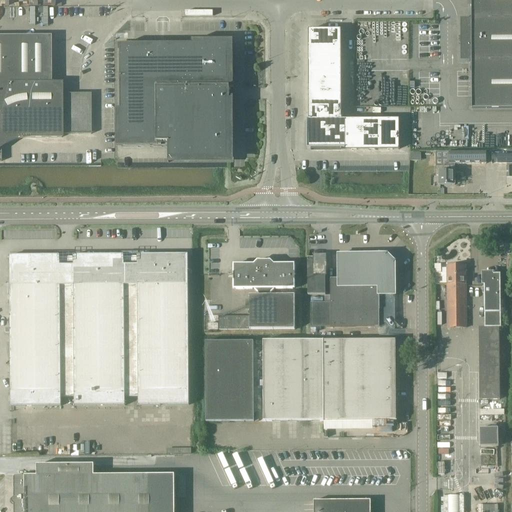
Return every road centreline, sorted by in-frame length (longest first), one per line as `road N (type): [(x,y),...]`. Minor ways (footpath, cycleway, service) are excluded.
road 1 (unknown): [(308,5),(305,145),(312,164),(323,168),(391,168),(408,160),(405,121),(361,116),(353,107),(352,5)]
road 2 (unclassified): [(422,511),(422,217)]
road 3 (unclassified): [(278,215),(277,5)]
road 4 (unknown): [(511,119),(448,112),(445,11),(419,5)]
road 5 (unclassified): [(277,5),(419,0)]
road 6 (unclassified): [(139,0),(277,5)]
